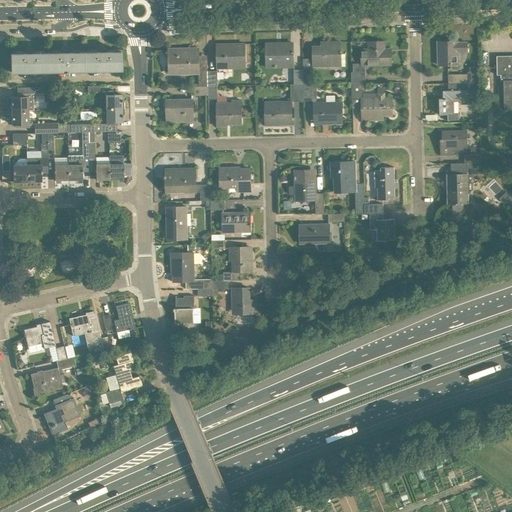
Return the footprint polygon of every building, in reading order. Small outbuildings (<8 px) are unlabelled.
[(361,66),(365,66),(391,65),(391,48),(385,48),(384,41),(368,42),(369,50),(361,50),(361,66)] [(313,47),(313,61),(313,67),(341,66),(341,42),(329,43),(329,46),(313,47)] [(458,65),(458,52),(467,52),(467,43),(458,43),(458,42),(438,42),(438,65),(458,65)] [(266,46),(266,68),(294,67),(294,51),(293,51),(293,43),(282,43),(282,46),(266,46)] [(245,44),(217,45),(217,69),(245,68),(245,44)] [(208,86),(207,71),(207,62),(199,62),(199,49),(169,49),(169,73),(199,73),(199,87),(208,86)] [(47,53),(48,72),(65,71),(65,73),(68,73),(68,71),(84,71),(84,52),(47,53)] [(121,70),(121,58),(120,52),(84,52),(84,71),(121,70)] [(47,53),(29,53),(11,54),(11,73),(48,72),(47,53)] [(511,55),(497,56),(497,75),(501,75),(501,81),(501,86),(504,86),(504,97),(498,97),(498,109),(505,109),(505,105),(511,104),(511,55)] [(304,84),(314,84),(313,67),(313,61),(303,61),(303,70),(304,84)] [(448,75),(448,83),(479,83),(479,67),(469,67),(469,72),(467,72),(467,74),(448,75)] [(294,70),(294,84),(304,84),(303,70),(294,70)] [(208,86),(217,86),(218,86),(217,71),(207,71),(208,86)] [(366,83),(365,72),(351,72),(352,84),(366,83)] [(352,108),(362,108),(362,118),(374,118),(374,115),(393,115),(392,97),(385,97),(385,93),(377,93),(377,97),(361,98),(361,91),(366,91),(366,83),(352,84),(352,108)] [(452,99),(468,99),(468,95),(479,95),(479,83),(448,83),(448,91),(443,91),(443,99),(439,99),(440,115),(446,115),(446,121),(458,120),(458,114),(453,114),(452,99)] [(304,98),(304,84),(294,84),(290,84),(291,100),(304,99),(304,98)] [(314,84),(304,84),(304,98),(317,97),(316,84),(314,84)] [(208,96),(208,86),(199,87),(191,87),(192,96),(208,96)] [(217,99),(217,86),(208,86),(208,96),(208,100),(217,99)] [(106,92),(106,109),(122,109),(122,95),(116,95),(116,92),(106,92)] [(12,111),(27,111),(34,110),(33,94),(17,94),(17,97),(11,97),(12,111)] [(166,100),(166,101),(168,101),(168,112),(166,112),(167,122),(193,122),(193,99),(166,100)] [(266,117),(266,125),(292,125),(291,102),(265,102),(265,117),(266,117)] [(314,103),(314,105),(315,124),(342,124),(342,102),(333,102),(314,103)] [(217,126),(227,126),(227,124),(241,124),(241,106),(227,106),(227,103),(217,104),(217,126)] [(88,132),(107,132),(117,132),(116,122),(122,122),(122,109),(106,109),(106,124),(100,124),(100,126),(88,126),(88,132)] [(18,127),(31,127),(31,122),(28,122),(27,111),(12,111),(12,125),(17,124),(18,127)] [(34,133),(41,133),(47,133),(53,133),(57,133),(57,123),(46,124),(46,127),(34,127),(34,133)] [(453,153),(457,152),(468,152),(467,131),(442,131),(442,139),(440,139),(440,156),(453,156),(453,153)] [(122,132),(117,132),(107,132),(108,143),(123,143),(122,132)] [(47,173),(47,159),(47,133),(41,133),(41,144),(41,158),(27,158),(27,165),(27,181),(41,181),(41,173),(47,173)] [(68,156),(68,164),(68,181),(82,180),(82,172),(89,172),(88,143),(88,133),(81,133),(81,143),(82,143),(82,155),(68,156)] [(26,145),(26,140),(27,140),(27,134),(12,134),(12,145),(26,145)] [(94,143),(88,143),(89,172),(96,172),(96,180),(110,180),(109,164),(109,158),(95,158),(94,143)] [(465,163),(467,163),(481,163),(481,155),(464,155),(465,163)] [(335,192),(356,192),(355,162),(340,162),(340,163),(331,163),(332,178),(334,177),(335,192)] [(123,163),(109,164),(110,180),(123,179),(123,163)] [(481,174),(481,163),(467,163),(468,174),(481,174)] [(68,181),(68,164),(54,165),(54,181),(68,181)] [(27,181),(27,165),(13,166),(13,182),(27,181)] [(381,171),(375,171),(375,189),(377,189),(378,200),(388,200),(388,197),(395,197),(394,167),(381,168),(381,171)] [(221,187),(238,187),(238,192),(251,191),(250,169),(236,169),(236,168),(220,168),(221,187)] [(166,176),(165,176),(165,178),(166,178),(166,193),(196,193),(196,169),(166,169),(166,176)] [(295,171),(295,187),(289,187),(289,195),(295,195),(295,201),(315,200),(315,214),(324,214),(324,193),(315,194),(315,174),(308,175),(308,170),(295,171)] [(448,204),(452,204),(453,208),(454,210),(456,212),(460,212),(462,210),(463,208),(463,204),(468,204),(468,194),(466,194),(465,174),(447,174),(447,188),(449,188),(450,204),(448,204)] [(201,201),(211,201),(210,185),(200,185),(201,201)] [(356,213),(365,213),(365,205),(364,197),(356,197),(355,197),(356,213)] [(225,200),(211,201),(211,210),(225,210),(225,200)] [(365,213),(370,213),(383,213),(383,204),(365,205),(365,213)] [(167,240),(172,240),(187,240),(186,207),(166,207),(167,240)] [(251,213),(222,213),(223,232),(252,232),(251,223),(251,213)] [(383,213),(370,213),(370,229),(377,229),(377,240),(389,240),(389,239),(395,239),(395,224),(396,224),(395,219),(393,219),(383,219),(383,213)] [(328,214),(328,222),(344,222),(344,214),(328,214)] [(300,235),(300,244),(330,243),(329,225),(300,225),(300,235)] [(225,240),(211,241),(212,249),(225,248),(225,240)] [(224,280),(229,280),(238,280),(238,273),(244,272),(244,271),(252,271),(252,262),(250,262),(250,247),(230,248),(230,273),(224,273),(224,280)] [(213,289),(212,281),(212,279),(194,280),(194,269),(193,269),(193,253),(172,254),(172,268),(173,268),(173,282),(186,281),(186,289),(198,289),(213,289)] [(229,280),(224,280),(212,281),(213,289),(213,290),(229,289),(229,280)] [(253,300),(249,300),(249,288),(233,288),(233,310),(239,310),(239,314),(253,314),(253,300)] [(194,296),(184,296),(184,298),(176,298),(176,296),(176,308),(174,308),(174,311),(175,311),(175,323),(194,323),(193,309),(194,309),(194,296)] [(121,331),(128,330),(129,330),(131,330),(130,329),(135,328),(135,327),(134,328),(129,304),(129,303),(115,306),(115,307),(116,307),(121,331)] [(110,349),(107,337),(100,339),(99,337),(100,336),(94,311),(85,313),(86,315),(69,319),(73,338),(85,335),(89,354),(110,349)] [(112,326),(109,315),(102,316),(106,333),(112,331),(111,326),(112,326)] [(44,349),(55,346),(50,322),(41,324),(41,326),(23,330),(24,334),(24,336),(25,336),(27,347),(42,343),(44,349)] [(58,360),(67,358),(64,346),(55,348),(58,360)] [(113,348),(115,357),(118,364),(113,366),(119,388),(105,392),(108,404),(123,400),(121,391),(141,386),(139,376),(131,378),(128,370),(135,368),(130,353),(124,354),(121,346),(113,348)] [(67,358),(58,360),(60,369),(61,369),(75,366),(73,357),(67,358)] [(63,374),(62,374),(59,375),(57,368),(30,374),(35,395),(62,388),(61,383),(65,382),(63,374)] [(67,429),(64,421),(79,415),(70,393),(53,400),(57,410),(45,414),(53,435),(67,429)]
